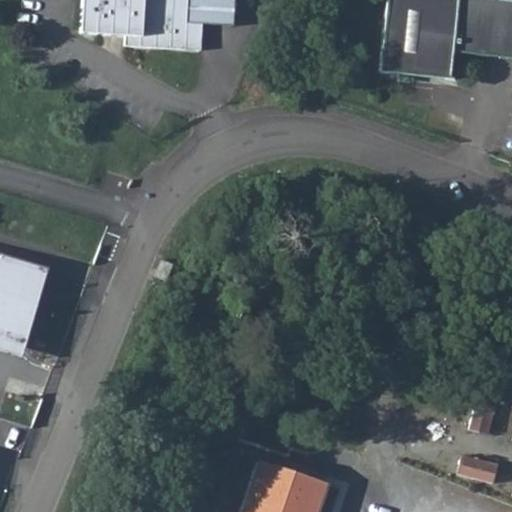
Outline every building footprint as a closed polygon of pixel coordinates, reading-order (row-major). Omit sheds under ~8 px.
[(82,0),(80,33),(125,36),(125,46),(199,50),(201,24),(232,26),(233,0),(82,0)] [(511,0),(384,0),(376,73),(447,80),(450,53),(511,59),(511,0)] [(0,352),(20,358),(24,345),(47,269),(0,255),(0,352)] [(173,264),(162,260),(155,277),(166,281),(173,264)] [(441,414),(459,420),(471,385),(454,379),(441,414)] [(404,414),(398,431),(433,443),(439,426),(404,414)] [(317,511),(335,467),(262,438),(233,511),(317,511)] [(467,439),(461,456),(495,468),(501,451),(467,439)]
